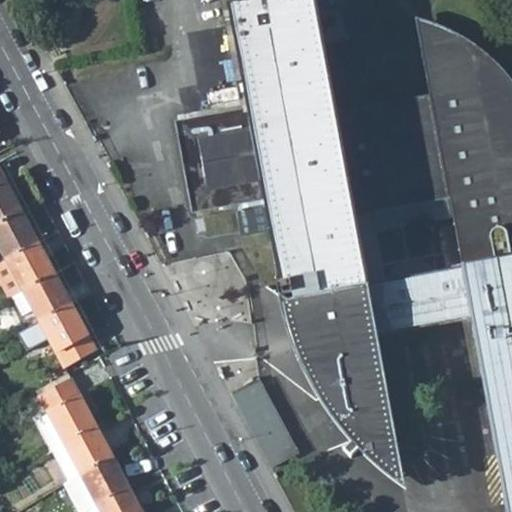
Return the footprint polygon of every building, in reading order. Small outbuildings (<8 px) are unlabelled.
[(339,440),(361,464),(378,479),(390,489),(402,497),(374,338),(472,320),(495,445),(505,501),(506,511),(511,511),(511,109),(500,87),(489,75),(479,66),(465,59),(429,65),(432,89),(336,108),(331,79),(316,0),(237,0),(238,3),(230,5),(249,107),(176,121),(194,209),(235,203),(266,197),(282,283),(277,285),(281,306),(286,334),(292,365),(301,385),(303,389),(317,413),(339,440)] [(428,56),(429,65),(465,59),(479,66),(489,75),(500,87),(511,109),(511,65),(504,57),(494,48),(481,42),(467,35),(448,29),(432,27),(424,26),(426,46),(428,56)] [(0,172),(0,222),(21,212),(0,172)] [(266,197),(235,203),(244,244),(277,285),(282,283),(266,197)] [(38,242),(21,212),(0,222),(0,246),(6,259),(38,242)] [(38,242),(6,259),(23,290),(54,273),(38,242)] [(6,259),(0,262),(0,277),(10,296),(23,290),(6,259)] [(71,304),(54,273),(23,290),(10,296),(19,315),(32,308),(39,321),(71,304)] [(48,339),(63,367),(95,350),(71,304),(39,321),(48,339)] [(34,346),(48,339),(39,321),(25,328),(34,346)] [(47,414),(63,444),(95,426),(96,425),(67,373),(34,391),(47,414)] [(34,421),(50,451),(63,444),(47,414),(34,421)] [(63,444),(79,473),(94,465),(111,456),(96,425),(95,426),(63,444)] [(66,481),(79,473),(63,444),(50,451),(66,481)] [(79,473),(96,505),(128,487),(111,456),(94,465),(79,473)] [(85,511),(96,505),(79,473),(66,481),(63,483),(78,511),(85,511)] [(99,511),(141,511),(128,487),(96,505),(99,511)]
